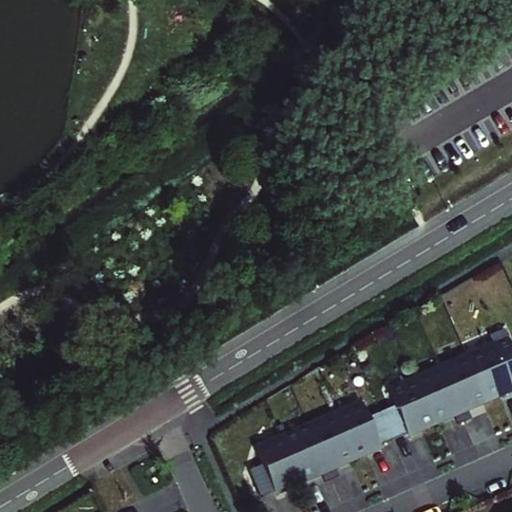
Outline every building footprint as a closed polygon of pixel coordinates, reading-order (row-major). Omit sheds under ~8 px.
[(511,357),(506,345),(466,362),(484,405),(504,397),(511,393),(511,357)] [(466,362),(440,374),(458,416),(464,414),(473,410),(484,405),(466,362)] [(440,374),(414,385),(432,427),(441,424),(451,419),(458,416),(440,374)] [(414,385),(386,397),(393,413),(404,438),(404,440),(416,435),(432,427),(414,385)] [(362,407),(334,419),(352,462),(369,454),(380,450),(380,449),(369,423),(362,407)] [(393,413),(381,418),(392,444),(404,438),(393,413)] [(458,416),(451,419),(455,429),(468,423),(464,414),(458,416)] [(381,418),(369,423),(380,449),(392,444),(381,418)] [(334,419),(308,431),(326,473),(333,470),(345,465),(352,462),(334,419)] [(308,431),(282,442),(300,484),(311,480),(320,476),(326,473),(308,431)] [(282,442),(255,453),(262,469),(273,495),(273,496),(289,489),(300,484),(282,442)] [(262,469),(250,474),(261,500),(273,495),(262,469)] [(337,480),(333,470),(326,473),(320,476),(324,485),(337,480)]
